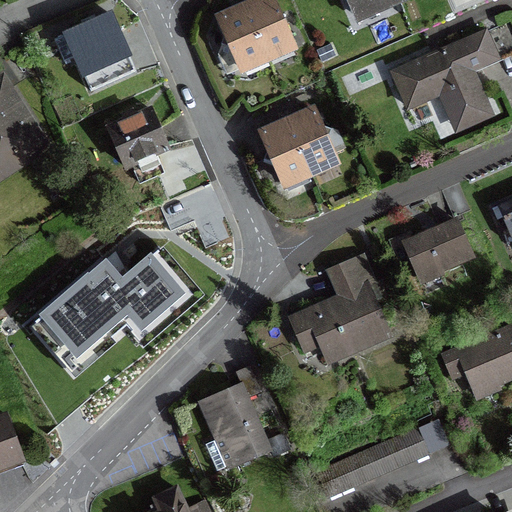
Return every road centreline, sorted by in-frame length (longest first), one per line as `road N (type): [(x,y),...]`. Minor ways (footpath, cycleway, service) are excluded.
road 1 (residential): [(50,496),(267,272)]
road 2 (residential): [(267,272),(154,11)]
road 3 (residential): [(267,272),(323,227),(511,147)]
